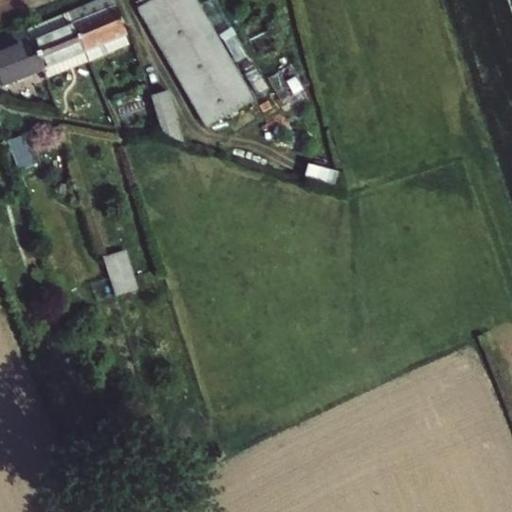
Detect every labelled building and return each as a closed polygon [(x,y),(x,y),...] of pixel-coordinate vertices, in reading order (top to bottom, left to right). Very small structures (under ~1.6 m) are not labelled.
[(88,52),(130,36),(123,18),(115,0),(102,0),(71,12),(88,52)] [(190,0),(134,0),(137,4),(134,6),(199,127),(245,103),(190,0)] [(29,29),(35,43),(45,69),(88,52),(71,12),(48,21),(29,29)] [(35,43),(29,29),(0,40),(0,87),(45,69),(35,43)] [(170,92),(154,98),(171,140),(193,147),(170,92)] [(20,137),(6,143),(17,172),(31,166),(20,137)] [(121,257),(103,263),(115,301),(133,295),(121,257)]
